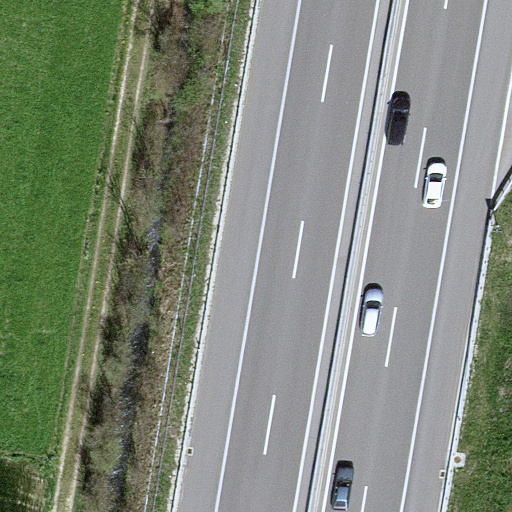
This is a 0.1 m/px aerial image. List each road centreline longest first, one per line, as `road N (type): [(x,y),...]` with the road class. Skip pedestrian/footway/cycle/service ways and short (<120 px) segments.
road 1 (track): [(153,0),(68,511)]
road 2 (motorway): [(362,511),(447,0)]
road 3 (motorway): [(339,0),(255,511)]
